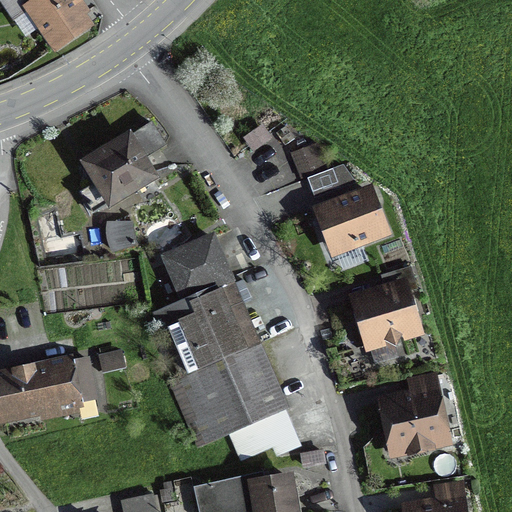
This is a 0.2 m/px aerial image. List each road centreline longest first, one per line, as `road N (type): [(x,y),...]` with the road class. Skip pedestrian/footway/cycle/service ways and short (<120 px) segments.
road 1 (unclassified): [(356,511),(302,301),(125,50)]
road 2 (residential): [(125,50),(0,113)]
